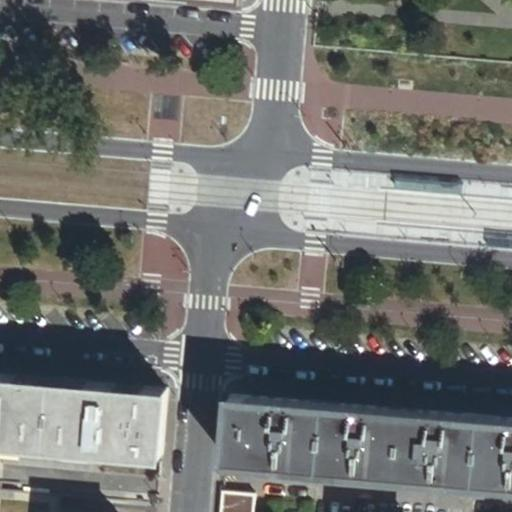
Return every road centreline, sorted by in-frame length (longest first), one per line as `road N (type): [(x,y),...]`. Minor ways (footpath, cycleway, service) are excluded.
road 1 (tertiary): [(217,228),(511,259)]
road 2 (residential): [(190,511),(217,228)]
road 3 (tertiary): [(265,156),(0,138)]
road 4 (tertiary): [(511,173),(265,156)]
road 5 (tertiary): [(0,207),(217,228)]
road 6 (residential): [(284,0),(265,156)]
